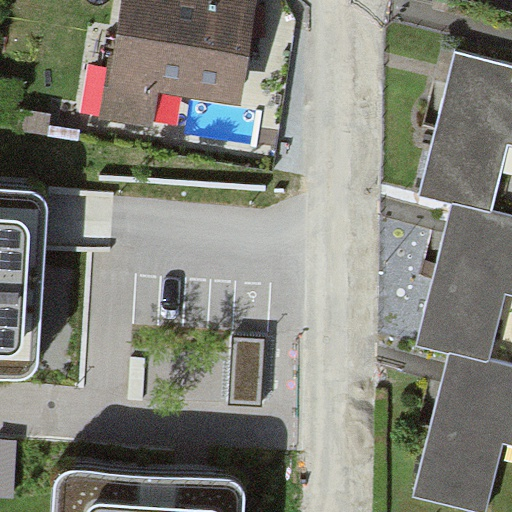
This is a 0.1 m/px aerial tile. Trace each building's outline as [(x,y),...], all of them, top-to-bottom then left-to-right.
[(249,0),(116,0),(103,91),(150,98),(155,62),(239,74),(249,0)] [(511,58),(458,45),(452,68),(421,191),(456,200),(451,219),(421,340),(451,347),(447,366),(417,486),(488,504),(504,439),(511,440),(511,58)] [(49,193),(0,189),(0,383),(39,386),(49,193)] [(243,396),(270,397),(272,342),(245,341),(243,396)] [(0,489),(20,492),(26,434),(0,431),(0,489)] [(245,511),(247,475),(57,465),(54,511),(245,511)]
